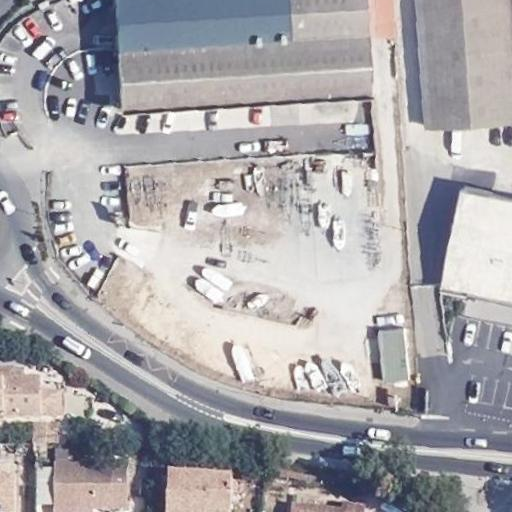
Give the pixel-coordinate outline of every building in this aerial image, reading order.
[(105,0),(113,114),(357,97),(354,38),(351,0),(105,0)] [(351,0),(354,38),(385,35),(382,0),(351,0)] [(511,130),(511,0),(407,0),(417,136),(511,130)] [(379,184),(378,166),(334,169),(335,187),(379,184)] [(511,201),(472,193),(451,288),(511,301),(511,201)] [(188,238),(191,206),(139,201),(136,233),(188,238)] [(199,238),(250,233),(247,203),(196,208),(199,238)] [(367,253),(365,208),(340,209),(342,256),(367,253)] [(398,340),(371,344),(379,390),(405,386),(398,340)] [(0,412),(1,412),(2,417),(59,415),(58,392),(38,393),(38,378),(23,378),(23,369),(0,369),(0,412)] [(53,447),(71,447),(72,431),(54,431),(53,447)] [(131,471),(59,468),(58,511),(95,511),(96,511),(116,511),(116,500),(131,499),(131,471)] [(231,511),(233,483),(171,480),(168,511),(231,511)] [(0,511),(15,511),(15,483),(0,483),(0,511)]
